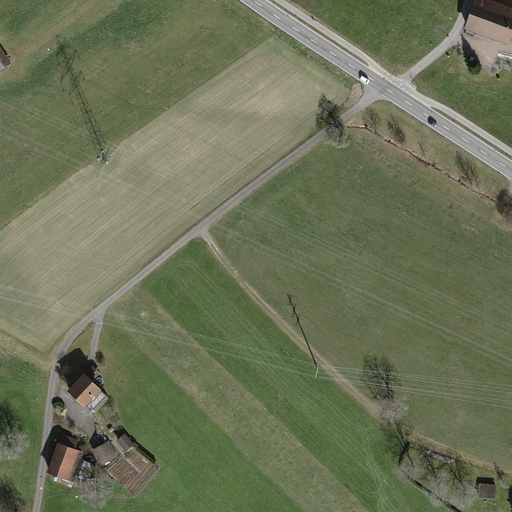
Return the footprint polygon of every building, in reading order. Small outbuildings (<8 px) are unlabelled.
[(511,33),(511,6),(493,0),(474,0),(465,28),(509,43),(511,33)] [(0,69),(11,62),(1,45),(0,45),(0,69)] [(99,372),(91,365),(68,389),(86,406),(101,390),(103,388),(93,379),(99,372)] [(109,397),(101,390),(86,406),(94,413),(109,397)] [(125,434),(117,440),(127,451),(135,444),(125,434)] [(62,443),(59,442),(49,471),(73,479),(83,450),(76,447),(79,440),(64,435),(62,443)] [(109,441),(93,450),(101,465),(117,456),(109,441)] [(497,484),(480,483),(479,497),(495,498),(497,484)]
